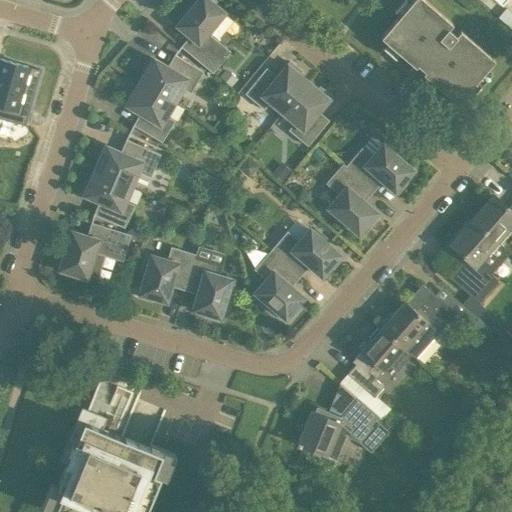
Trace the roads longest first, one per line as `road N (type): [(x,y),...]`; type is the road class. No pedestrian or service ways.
road 1 (residential): [(453,171),(285,364),(262,366),(16,294)]
road 2 (residential): [(16,294),(91,37)]
road 3 (unclassified): [(453,171),(267,16)]
